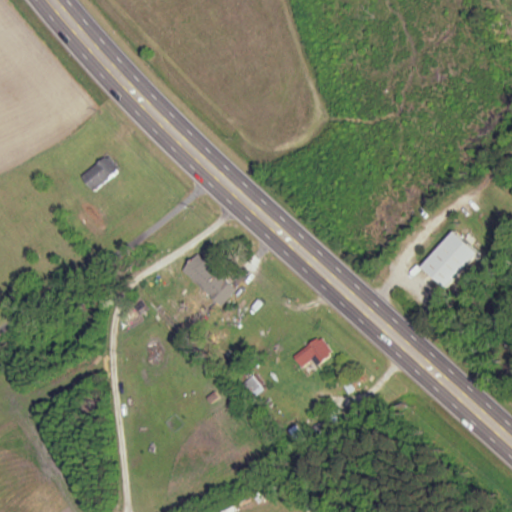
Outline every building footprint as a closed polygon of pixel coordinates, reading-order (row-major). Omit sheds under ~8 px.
[(97,191),(121,169),(109,155),(85,176),(97,191)] [(426,267),(452,289),(482,253),(457,231),(426,267)] [(186,269),(224,305),(241,286),(203,250),(186,269)] [(321,364),(336,353),(322,336),(296,355),(305,366),(316,358),(321,364)] [(246,380),(249,393),(263,389),(260,377),(246,380)]
